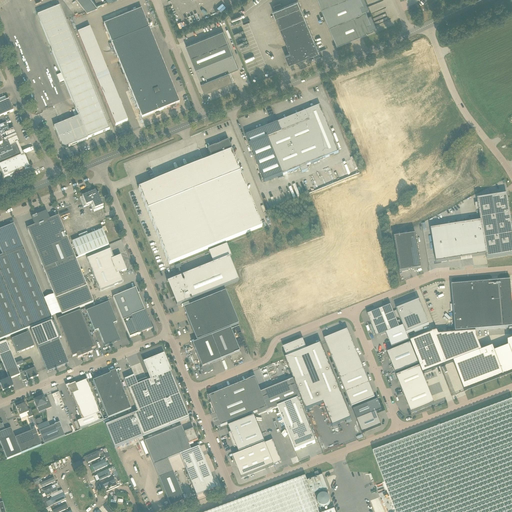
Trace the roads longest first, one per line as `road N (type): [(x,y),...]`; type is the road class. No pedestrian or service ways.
road 1 (tertiary): [(202,119),(409,33)]
road 2 (unclassified): [(191,390),(262,361),(274,341),(351,310)]
road 3 (unclassified): [(0,402),(168,334)]
road 4 (unclassified): [(232,494),(398,430)]
road 5 (unclassified): [(511,175),(464,113),(427,25)]
road 6 (unclassified): [(168,334),(105,178)]
road 7 (unclassified): [(351,310),(436,275),(511,269)]
road 8 (unclassified): [(398,430),(351,310)]
road 9 (unclassified): [(202,119),(154,0)]
road 10 (unclassified): [(398,430),(511,387)]
